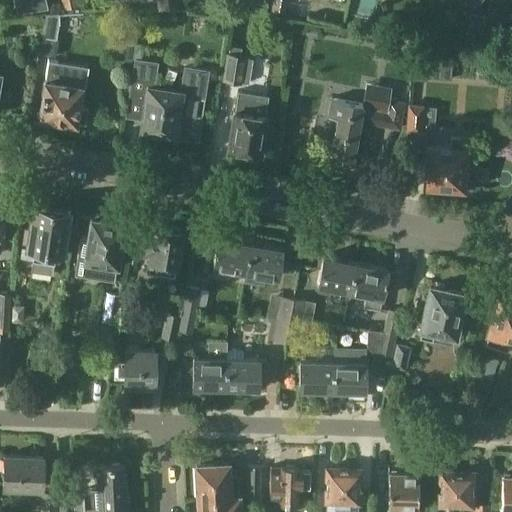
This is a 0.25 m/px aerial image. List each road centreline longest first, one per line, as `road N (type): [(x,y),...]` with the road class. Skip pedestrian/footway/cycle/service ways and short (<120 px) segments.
road 1 (residential): [(511,242),(0,156)]
road 2 (residential): [(511,433),(161,424)]
road 3 (residential): [(161,424),(0,419)]
